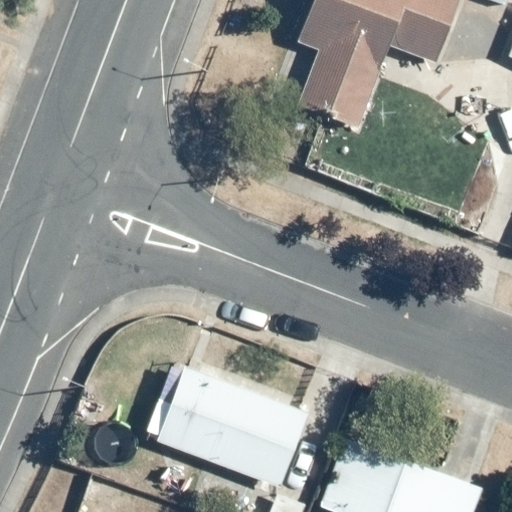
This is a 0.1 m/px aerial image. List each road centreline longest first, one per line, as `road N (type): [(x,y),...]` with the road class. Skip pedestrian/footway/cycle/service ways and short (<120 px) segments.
road 1 (residential): [(511,362),(52,194)]
road 2 (tertiary): [(126,0),(52,194)]
road 3 (tertiary): [(52,194),(0,327)]
